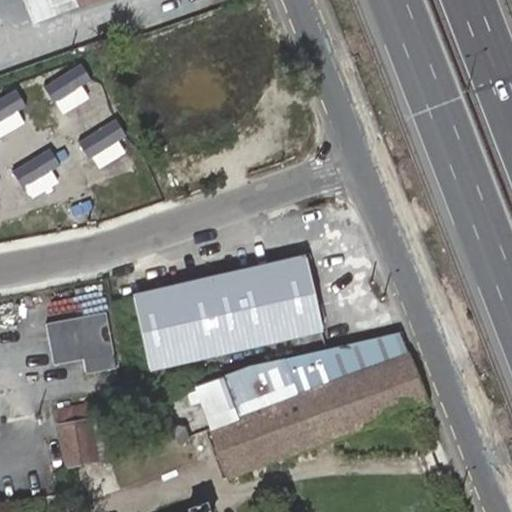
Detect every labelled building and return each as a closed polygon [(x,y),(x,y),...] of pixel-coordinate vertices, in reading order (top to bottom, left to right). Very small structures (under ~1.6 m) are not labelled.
[(25,0),(31,17),(76,0),(78,7),(95,0),(25,0)] [(252,133),(227,58),(279,41),(265,0),(245,0),(118,43),(145,121),(190,106),(193,113),(145,129),(157,165),(252,133)] [(77,59),(46,80),(55,95),(87,74),(77,59)] [(12,84),(0,92),(0,113),(22,99),(12,84)] [(113,117),(81,137),(91,152),(123,131),(113,117)] [(45,146),(13,167),(23,182),(54,161),(45,146)] [(133,324),(138,345),(144,368),(319,327),(303,259),(128,299),(133,324)] [(129,348),(138,345),(133,324),(125,326),(129,348)] [(424,403),(396,332),(192,383),(202,410),(226,477),(424,403)] [(83,420),(55,425),(64,471),(92,464),(83,420)] [(206,511),(203,503),(185,510),(186,511),(206,511)]
